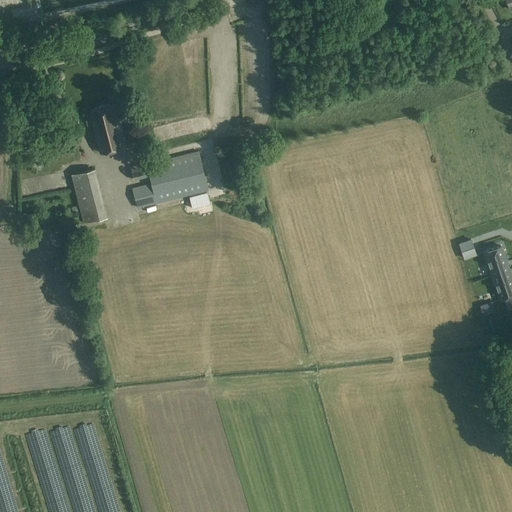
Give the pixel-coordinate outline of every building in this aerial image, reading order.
[(114,103),(90,109),(94,124),(93,124),(101,152),(126,146),(118,117),(116,111),(118,110),(116,105),(114,105),(114,103)] [(18,140),(19,146),(31,144),(29,138),(18,140)] [(151,183),(132,188),(137,208),(209,191),(199,150),(146,163),(151,183)] [(145,163),(131,167),(134,179),(148,176),(145,163)] [(95,168),(71,174),(84,223),(108,217),(95,168)] [(208,193),(190,197),(193,208),(211,204),(208,193)] [(94,246),(97,238),(88,235),(85,243),(94,246)] [(459,243),(460,246),(461,251),(462,251),(474,246),(471,239),(459,243)] [(156,241),(147,241),(148,250),(157,250),(156,241)] [(501,245),(484,251),(492,275),(509,269),(501,245)] [(511,278),(509,269),(492,275),(500,299),(511,294),(511,278)] [(90,283),(91,293),(101,292),(100,281),(90,283)] [(161,286),(164,297),(170,296),(167,285),(161,286)] [(492,302),(481,306),(484,314),(495,310),(492,302)]
